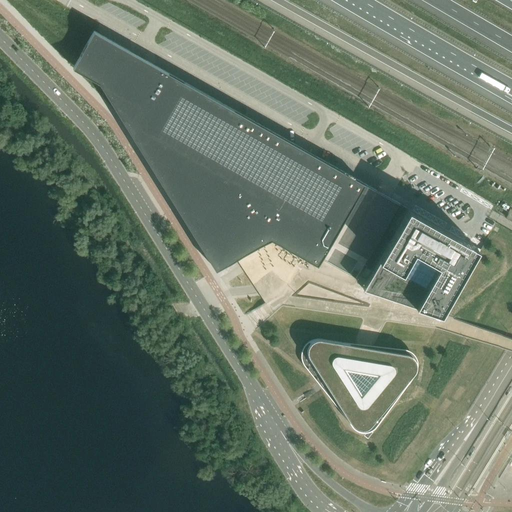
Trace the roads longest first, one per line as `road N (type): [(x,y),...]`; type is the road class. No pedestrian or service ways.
road 1 (unclassified): [(264,407),(91,132),(0,38)]
road 2 (motorway): [(277,0),(511,130)]
road 3 (motorway): [(360,0),(509,86)]
road 4 (unclassified): [(377,511),(329,482),(264,407)]
road 5 (unclassified): [(264,407),(279,445),(334,511)]
